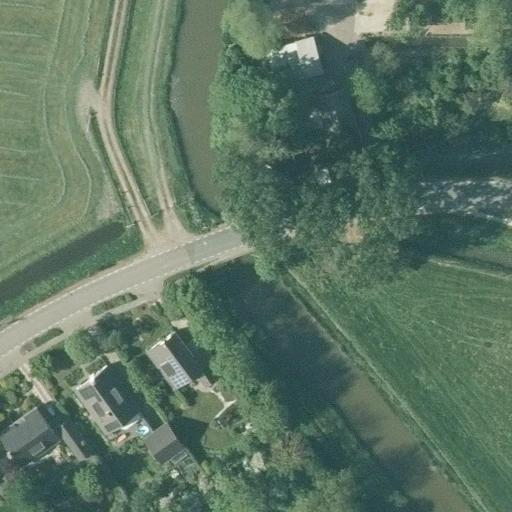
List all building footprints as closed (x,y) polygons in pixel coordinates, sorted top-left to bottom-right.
[(429,11),(429,31),(461,31),(461,11),(429,11)] [(278,85),(323,72),(313,37),(268,50),(278,85)] [(326,152),(361,141),(346,88),(315,97),(318,106),(302,110),(307,131),(249,146),(264,199),(331,181),(327,167),(330,166),(326,152)] [(205,384),(222,371),(204,346),(193,354),(175,331),(148,352),(174,387),(195,371),(205,384)] [(91,377),(76,387),(107,431),(117,424),(121,429),(125,430),(142,418),(136,410),(139,409),(107,364),(96,372),(95,371),(90,375),(91,377)] [(79,458),(91,449),(66,415),(51,427),(36,406),(0,432),(0,435),(20,463),(60,434),(79,458)] [(161,462),(184,445),(168,423),(145,439),(161,462)] [(0,491),(5,497),(17,485),(0,461),(0,491)]
